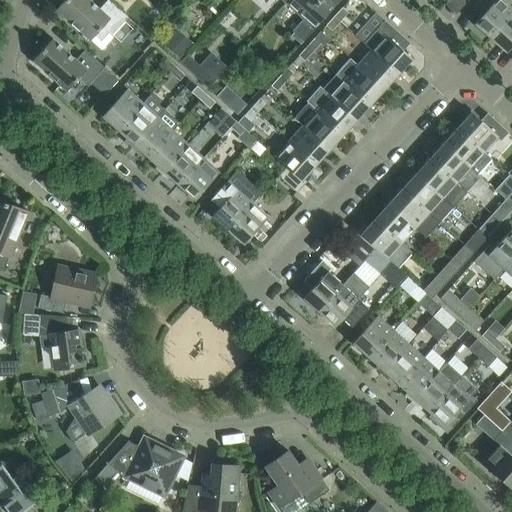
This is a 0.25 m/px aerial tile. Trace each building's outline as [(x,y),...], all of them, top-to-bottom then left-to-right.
[(89,0),(64,0),(56,9),(91,40),(102,27),(111,35),(128,16),(109,0),(107,0),(100,9),(89,0)] [(288,0),(286,2),(303,18),(292,30),(304,40),(324,18),(333,8),(323,0),(288,0)] [(511,13),(511,7),(503,0),(478,0),(473,6),(482,15),(475,23),(491,37),(511,13)] [(348,12),(342,7),(334,16),(340,21),(348,12)] [(511,13),(491,37),(506,51),(511,44),(511,13)] [(332,30),(340,21),(334,16),(326,25),(332,30)] [(384,20),(364,43),(371,49),(398,74),(412,58),(403,50),(409,43),(384,20)] [(321,42),(315,37),(307,46),(313,51),(321,42)] [(53,38),(33,60),(67,91),(81,76),(89,84),(104,67),(85,49),(76,59),(53,38)] [(305,60),(313,51),(307,46),(299,55),(305,60)] [(398,74),(371,49),(357,65),(384,89),(398,74)] [(187,54),(180,62),(209,87),(216,79),(187,54)] [(176,66),(167,58),(162,64),(170,72),(176,66)] [(384,89),(357,65),(350,58),(337,73),(370,104),(384,89)] [(185,74),(176,66),(170,72),(179,80),(185,74)] [(293,73),(287,67),(279,76),(285,82),(293,73)] [(337,73),(323,88),(357,119),(370,104),(337,73)] [(277,90),(285,82),(279,76),(271,85),(277,90)] [(206,93),(197,85),(192,91),(201,99),(206,93)] [(343,134),(357,119),(323,88),(320,86),(306,100),(307,102),(343,134)] [(119,129),(143,103),(127,89),(103,115),(119,129)] [(210,107),(215,101),(206,93),(201,99),(210,107)] [(143,103),(119,129),(127,137),(124,141),(130,147),(158,116),(165,109),(150,95),(143,103)] [(266,103),(260,97),(252,106),(258,112),(266,103)] [(307,102),(294,117),(303,125),(329,149),(343,134),(307,102)] [(250,121),(258,112),(252,106),(244,115),(250,121)] [(472,112),(457,128),(484,152),(498,136),(501,140),(509,132),(488,113),(481,120),(472,112)] [(236,121),(227,113),(222,119),(231,127),(236,121)] [(149,157),(173,130),(158,116),(130,147),(137,152),(140,149),(149,157)] [(245,129),(238,122),(236,121),(231,127),(240,135),(245,129)] [(329,149),(303,125),(289,140),(316,164),(329,149)] [(492,159),(484,152),(457,128),(444,143),(478,174),(492,159)] [(188,144),(173,130),(149,157),(158,165),(154,168),(161,174),(188,144)] [(316,164),(289,140),(275,156),(286,166),(287,165),(306,182),(311,176),(308,173),(316,164)] [(481,176),(478,174),(444,143),(430,158),(467,191),(481,176)] [(203,157),(188,144),(161,174),(167,180),(170,176),(179,184),(203,157)] [(219,172),(203,157),(179,184),(195,198),(219,172)] [(467,191),(430,158),(416,173),(453,206),(467,191)] [(287,165),(286,166),(278,175),(297,192),(306,182),(287,165)] [(237,170),(228,180),(211,198),(220,207),(213,215),(229,229),(253,202),(262,192),(237,170)] [(453,206),(416,173),(403,188),(440,221),(453,206)] [(440,221),(403,188),(389,203),(416,227),(426,236),(440,221)] [(0,199),(0,268),(5,271),(6,270),(3,269),(9,256),(28,211),(0,199)] [(501,222),(511,209),(511,204),(505,199),(492,214),(501,222)] [(268,216),(253,202),(229,229),(244,243),(268,216)] [(416,227),(389,203),(375,218),(402,242),(416,227)] [(487,237),(501,222),(492,214),(478,229),(487,237)] [(412,252),(402,242),(375,218),(367,227),(364,224),(357,231),(376,247),(391,261),(398,267),(412,252)] [(494,279),(504,268),(511,259),(511,227),(494,248),(489,244),(474,261),(494,279)] [(473,252),(487,237),(478,229),(464,244),(473,252)] [(376,247),(357,231),(349,240),(367,256),(376,247)] [(460,267),(473,252),(464,244),(451,259),(460,267)] [(376,247),(367,256),(365,259),(380,273),(391,261),(376,247)] [(446,282),(460,267),(451,259),(437,274),(446,282)] [(41,294),(38,307),(63,312),(66,300),(89,306),(96,274),(58,266),(51,296),(41,294)] [(319,311),(344,285),(328,270),(304,297),(319,311)] [(354,273),(344,285),(319,311),(335,325),(342,317),(352,326),(368,307),(359,298),(369,287),(354,273)] [(431,298),(446,282),(437,274),(423,290),(426,293),(431,298)] [(468,307),(448,289),(440,298),(460,316),(468,307)] [(441,307),(431,298),(426,293),(420,299),(421,299),(418,302),(432,316),(441,307)] [(447,312),(441,307),(432,316),(447,330),(456,320),(447,312)] [(482,321),(468,307),(460,316),(475,329),(482,321)] [(71,317),(38,314),(24,313),(22,334),(39,335),(40,346),(51,345),(55,369),(84,365),(79,329),(72,330),(71,317)] [(369,356),(393,329),(377,315),(353,342),(369,356)] [(456,338),(465,328),(456,320),(447,330),(456,338)] [(401,321),(393,329),(369,356),(378,364),(374,368),(381,373),(408,343),(416,334),(401,321)] [(487,329),(482,335),(491,343),(496,337),(487,329)] [(505,345),(496,337),(491,343),(500,351),(505,345)] [(481,354),(487,348),(478,339),(472,345),(481,354)] [(399,383),(423,357),(408,343),(381,373),(387,379),(391,376),(399,383)] [(496,356),(487,348),(481,354),(490,362),(496,356)] [(438,370),(411,401),(418,406),(421,403),(430,411),(461,375),(468,368),(453,354),(438,370)] [(411,401),(438,370),(423,357),(399,383),(408,391),(405,395),(411,401)] [(17,360),(0,361),(0,375),(18,375),(17,360)] [(477,390),(461,375),(430,411),(445,425),(447,423),(452,428),(477,399),(472,395),(477,390)] [(98,385),(92,389),(85,393),(80,379),(52,389),(40,393),(48,416),(60,412),(70,405),(76,414),(66,431),(73,442),(88,432),(90,434),(118,416),(98,385)] [(511,421),(502,430),(511,439),(511,421)] [(511,439),(502,430),(493,440),(499,445),(483,462),(511,488),(511,439)] [(130,441),(129,440),(95,477),(107,488),(120,474),(126,479),(129,476),(163,493),(181,457),(145,439),(138,455),(126,444),(130,441)] [(83,456),(78,448),(67,454),(74,466),(83,456)] [(330,489),(312,464),(308,457),(298,464),(288,450),(265,466),(278,485),(268,492),(279,507),(302,491),(310,503),(330,489)] [(1,463),(0,463),(0,507),(4,505),(9,511),(39,511),(32,505),(39,499),(20,472),(12,478),(1,463)] [(182,511),(196,511),(219,511),(222,510),(235,511),(239,465),(212,463),(211,475),(203,474),(202,486),(188,485),(182,511)] [(376,501),(366,511),(379,511),(383,508),(376,501)]
